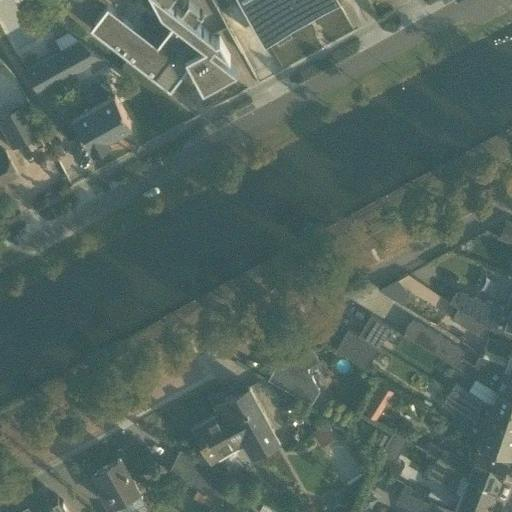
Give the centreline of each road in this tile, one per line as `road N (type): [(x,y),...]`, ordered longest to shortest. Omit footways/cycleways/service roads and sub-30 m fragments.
road 1 (residential): [(0,478),(511,204)]
road 2 (residential): [(0,260),(476,0)]
